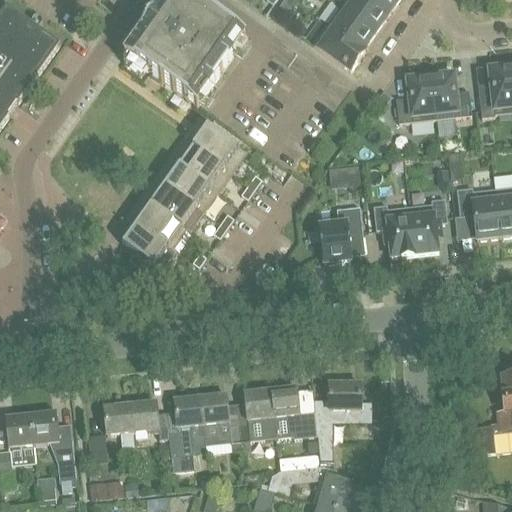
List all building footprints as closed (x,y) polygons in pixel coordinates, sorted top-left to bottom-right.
[(222,75),(233,60),(244,44),(245,45),(246,43),(245,42),(244,42),(235,35),(233,33),(233,34),(223,27),(223,26),(221,25),(211,18),(209,17),(199,10),(197,8),(197,9),(187,2),(187,1),(185,0),(184,0),(168,0),(155,19),(154,18),(144,32),(145,33),(127,58),(125,60),(127,61),(128,61),(137,68),(139,70),(140,69),(149,76),(151,78),(153,79),(156,76),(164,81),(162,84),(162,83),(161,85),(163,86),(173,93),(175,95),(175,94),(185,101),(185,102),(187,103),(197,110),(196,110),(198,111),(199,109),(199,108),(221,78),(223,76),(222,75)] [(273,8),(279,0),(269,0),(267,4),(273,8)] [(287,0),(280,10),(287,15),(294,5),(287,0)] [(376,36),(389,18),(364,0),(348,0),(341,11),(376,36)] [(364,0),(389,18),(402,0),(364,0)] [(7,10),(0,19),(0,133),(61,48),(7,10)] [(363,55),(364,54),(376,36),(341,11),(328,30),(363,55)] [(365,55),(364,54),(363,55),(328,30),(314,49),(351,75),(365,55)] [(511,70),(489,73),(492,97),(479,98),(482,123),(495,121),(495,120),(511,117),(511,70)] [(431,81),(436,124),(472,120),(470,96),(457,97),(455,78),(431,81)] [(399,128),(436,124),(431,81),(407,83),(409,102),(397,104),(399,128)] [(193,151),(232,178),(247,158),(208,130),(208,132),(207,131),(193,151)] [(218,198),(232,178),(193,151),(180,170),(218,198)] [(180,170),(166,190),(197,212),(204,217),(218,198),(180,170)] [(359,170),(329,173),(331,192),(361,189),(359,170)] [(249,190),(255,194),(262,185),(256,180),(249,190)] [(197,212),(166,190),(152,209),(183,231),(187,234),(191,237),(204,217),(197,212)] [(242,199),(248,204),(255,194),(249,190),(242,199)] [(511,192),(495,194),(501,242),(511,240),(511,192)] [(501,242),(495,194),(473,197),(473,193),(457,195),(460,222),(474,221),(477,245),(501,242)] [(432,209),(410,212),(415,259),(439,257),(437,243),(442,242),(441,228),(448,228),(445,204),(432,205),(432,209)] [(152,209),(138,228),(169,251),(173,253),(187,234),(183,231),(152,209)] [(391,262),(415,259),(410,212),(388,214),(387,210),(374,212),(376,236),(384,235),(385,248),(390,248),(391,262)] [(324,269),(352,266),(349,241),(363,240),(360,212),(337,215),(338,227),(319,229),(324,269)] [(221,229),(227,233),(234,224),(228,219),(221,229)] [(154,271),(169,251),(138,228),(123,249),(154,271)] [(214,238),(220,243),(227,233),(221,229),(214,238)] [(193,267),(200,272),(207,262),(200,258),(193,267)] [(194,281),(189,288),(198,295),(203,289),(194,281)] [(511,457),(511,378),(500,380),(505,416),(496,417),(498,431),(474,434),(478,461),(511,457)] [(361,426),(369,426),(370,407),(358,407),(358,388),(327,388),(327,414),(358,414),(358,421),(361,421),(361,426)] [(303,443),(302,433),(300,417),(296,418),(293,391),(267,393),(272,443),(291,441),(291,444),(303,443)] [(272,443),(267,393),(242,396),(245,425),(245,430),(236,431),(237,446),(237,447),(272,443)] [(236,431),(227,431),(224,398),(197,401),(202,445),(228,442),(229,447),(237,446),(236,431)] [(163,417),(166,440),(167,455),(170,476),(194,473),(192,458),(203,457),(202,445),(197,401),(171,404),(172,416),(163,417)] [(127,408),(130,437),(156,434),(153,405),(127,408)] [(133,458),(130,437),(127,408),(101,411),(104,440),(117,439),(119,459),(133,458)] [(300,417),(302,433),(303,443),(316,441),(314,431),(313,416),(300,417)] [(32,449),(58,446),(57,459),(55,459),(59,497),(70,496),(69,492),(75,492),(70,446),(65,432),(56,433),(54,417),(29,421),(32,449)] [(32,449),(29,421),(4,424),(7,452),(32,449)] [(102,466),(100,440),(88,441),(91,467),(102,466)] [(166,440),(157,441),(156,441),(158,456),(167,455),(166,440)] [(9,456),(0,456),(0,476),(11,475),(9,456)] [(209,477),(211,490),(224,488),(223,475),(209,477)] [(11,476),(0,477),(0,482),(1,493),(13,492),(11,476)] [(318,508),(331,511),(351,511),(357,492),(345,489),(346,486),(326,480),(318,508)] [(89,487),(91,504),(125,500),(123,483),(89,487)] [(125,489),(126,501),(139,499),(138,488),(125,489)] [(39,492),(41,505),(56,503),(55,491),(39,492)]
